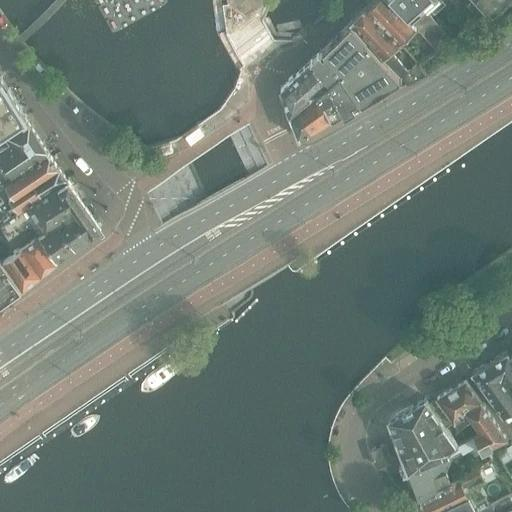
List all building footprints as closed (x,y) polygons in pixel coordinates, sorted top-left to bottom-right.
[(419,44),(417,45),(427,57),(438,51),(429,40),(391,0),(372,0),(366,7),(399,42),(409,33),(419,44)] [(424,8),(416,0),(391,0),(429,40),(442,29),(433,20),(428,13),(428,12),(427,11),(424,8)] [(416,0),(424,8),(433,0),(416,0)] [(511,0),(473,0),(491,19),(507,5),(511,0)] [(351,21),(350,22),(401,79),(408,88),(418,83),(389,50),(399,42),(366,7),(366,6),(365,7),(363,10),(353,19),(351,21)] [(353,86),(351,88),(362,104),(401,79),(350,22),(322,50),(353,86)] [(309,62),(308,63),(327,83),(323,88),(343,112),(342,113),(344,115),(362,104),(351,88),(353,86),(322,50),(320,52),(318,51),(310,59),(311,60),(310,61),(309,62)] [(295,75),(293,77),(292,76),(288,80),(289,81),(280,89),(290,116),(290,117),(323,88),(327,83),(308,63),(295,75)] [(0,133),(26,116),(20,105),(19,105),(9,90),(10,90),(6,83),(2,77),(0,78),(0,133)] [(323,88),(290,117),(299,139),(331,120),(342,113),(343,112),(323,88)] [(26,116),(0,133),(0,184),(49,151),(26,116)] [(0,194),(4,202),(0,204),(0,224),(67,179),(67,178),(58,164),(49,151),(49,152),(49,151),(0,184),(0,194)] [(46,230),(39,234),(57,261),(100,228),(67,179),(0,224),(0,226),(9,239),(38,220),(46,230)] [(39,234),(21,247),(40,274),(57,261),(39,234)] [(21,247),(2,260),(22,289),(40,274),(21,247)] [(0,304),(21,290),(21,289),(22,289),(2,260),(1,261),(0,260),(0,304)] [(511,359),(511,357),(507,351),(490,361),(511,392),(511,359)] [(511,392),(490,361),(472,372),(508,422),(511,419),(511,392)] [(466,381),(437,398),(454,421),(458,426),(470,418),(467,411),(481,402),(470,387),(466,381)] [(459,444),(459,442),(458,443),(446,426),(426,398),(392,417),(389,423),(408,471),(450,454),(448,449),(459,444)] [(448,449),(450,454),(408,471),(409,474),(405,476),(410,487),(413,485),(419,499),(454,481),(449,471),(454,457),(480,443),(484,450),(507,438),(481,402),(467,411),(470,418),(479,431),(467,438),(459,442),(459,444),(448,449)] [(372,449),(371,452),(376,466),(379,467),(390,463),(392,460),(386,446),(384,445),(372,449)] [(454,481),(419,499),(423,511),(439,511),(473,496),(469,488),(484,480),(481,474),(480,473),(478,469),(454,481)] [(474,511),(489,505),(485,498),(477,502),(473,496),(439,511),(474,511)]
